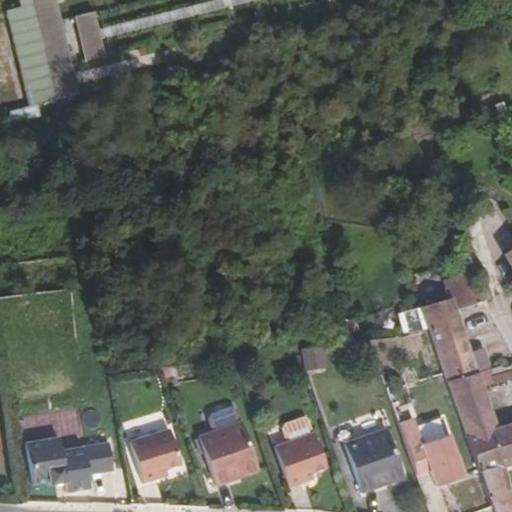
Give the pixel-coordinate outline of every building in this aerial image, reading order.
[(51,108),(35,0),(19,0),(21,12),(6,14),(20,112),(51,108)] [(35,0),(51,108),(72,105),(56,0),(35,0)] [(447,382),(486,367),(481,354),(469,358),(451,310),(470,302),(466,289),(397,316),(404,336),(427,332),(447,382)] [(301,348),(302,369),(324,369),(323,347),(301,348)] [(467,438),(497,429),(483,389),(511,380),(511,366),(503,368),(493,365),(486,367),(447,382),(467,438)] [(511,424),(497,429),(467,438),(494,511),(511,511),(511,491),(503,467),(511,464),(511,424)] [(236,427),(194,443),(212,492),(226,487),(225,483),(239,478),(240,481),(254,476),(236,427)] [(385,487),(399,482),(383,432),(337,449),(357,498),(371,493),(369,489),(384,484),(385,487)] [(126,449),(140,490),(164,481),(162,475),(177,470),(166,435),(126,449)] [(306,478),(321,473),(308,438),(269,453),(284,493),(308,484),(306,478)] [(443,439),(402,453),(411,479),(425,475),(431,491),(458,482),(443,439)] [(51,446),(17,453),(24,493),(42,490),(43,493),(58,490),(60,500),(87,495),(84,481),(110,476),(105,450),(53,460),(51,446)]
